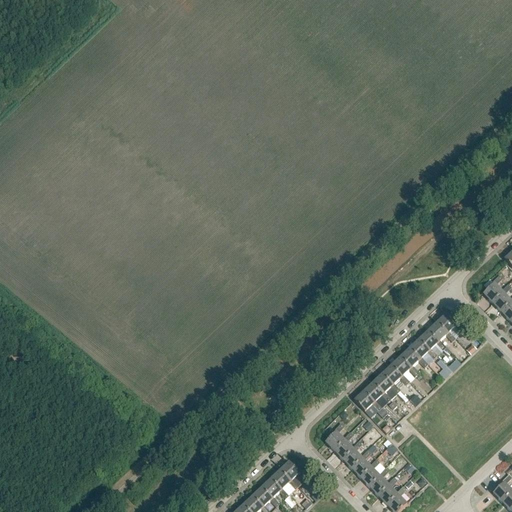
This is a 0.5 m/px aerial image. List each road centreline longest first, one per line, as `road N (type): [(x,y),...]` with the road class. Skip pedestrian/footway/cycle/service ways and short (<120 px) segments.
road 1 (residential): [(99,511),(511,123)]
road 2 (residential): [(290,437),(447,287)]
